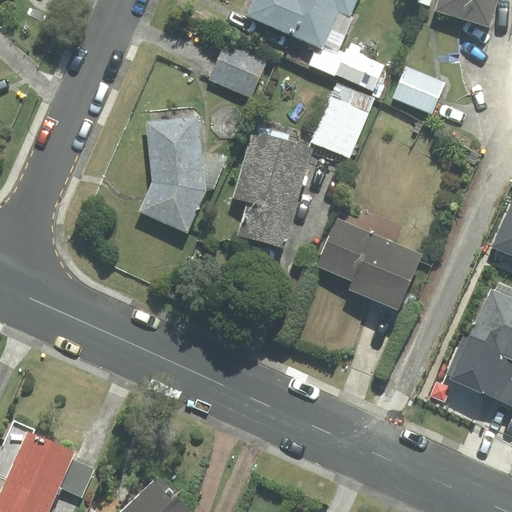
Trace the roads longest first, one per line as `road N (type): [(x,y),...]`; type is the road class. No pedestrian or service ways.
road 1 (tertiary): [(507,511),(0,284)]
road 2 (residential): [(123,0),(0,280)]
